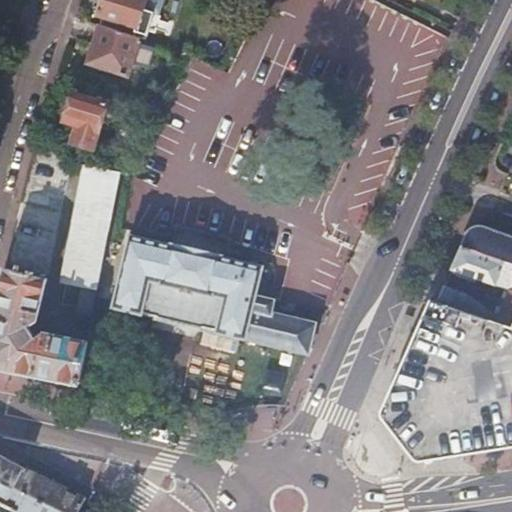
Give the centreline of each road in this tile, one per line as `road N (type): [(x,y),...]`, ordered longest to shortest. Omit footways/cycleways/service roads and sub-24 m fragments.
road 1 (secondary): [(288,466),(319,431),(364,337),(426,177)]
road 2 (secondary): [(244,493),(0,419)]
road 3 (residential): [(60,0),(0,196)]
road 4 (secondary): [(426,177),(505,0)]
road 5 (secondary): [(511,480),(322,495)]
